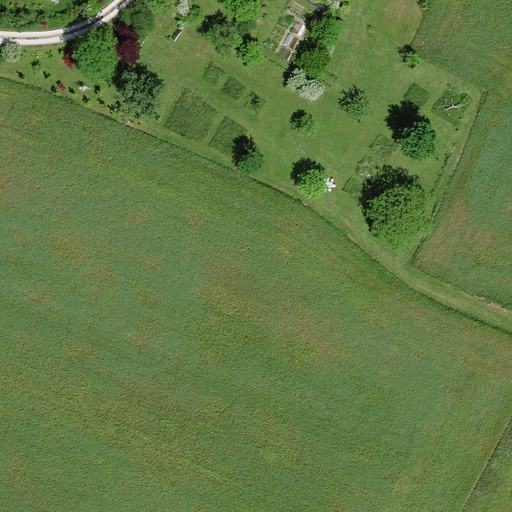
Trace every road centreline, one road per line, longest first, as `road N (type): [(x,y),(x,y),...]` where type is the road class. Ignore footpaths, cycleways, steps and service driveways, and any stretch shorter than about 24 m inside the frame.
road 1 (track): [(511,323),(394,272),(369,238)]
road 2 (track): [(132,0),(81,35),(0,41)]
